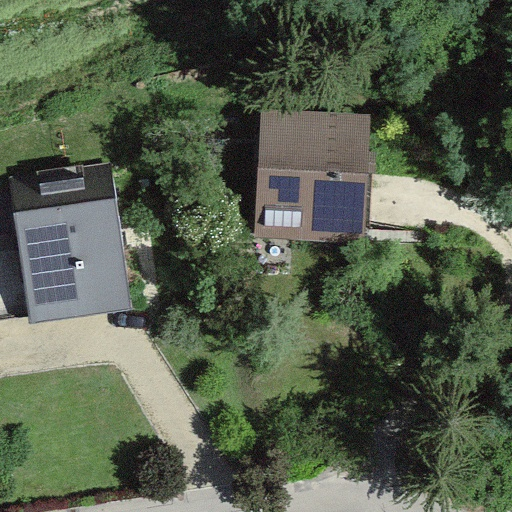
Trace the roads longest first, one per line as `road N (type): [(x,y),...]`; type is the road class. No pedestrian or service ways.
road 1 (track): [(511,470),(416,475),(331,492)]
road 2 (residential): [(200,511),(331,492)]
